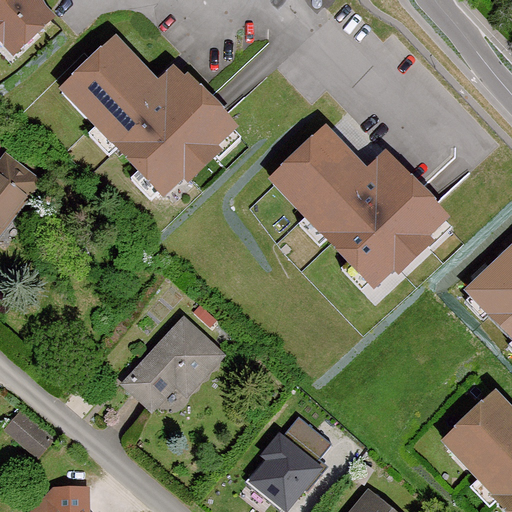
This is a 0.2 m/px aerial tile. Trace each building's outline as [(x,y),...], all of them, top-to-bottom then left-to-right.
[(0,0),(0,38),(16,55),(54,18),(37,0),(0,0)] [(206,146),(211,151),(232,131),(187,82),(184,85),(174,74),(157,90),(116,47),(97,65),(105,74),(99,80),(83,95),(98,110),(104,117),(98,123),(100,126),(120,148),(142,171),(161,193),(164,195),(185,175),(181,170),(206,146)] [(83,95),(99,80),(91,71),(68,92),(91,117),(98,110),(83,95)] [(120,148),(100,126),(89,136),(110,158),(120,148)] [(232,131),(211,151),(215,156),(220,161),(242,141),(232,131)] [(416,236),(422,241),(443,221),(398,172),(395,175),(385,164),(368,180),(326,137),(307,155),(316,164),(310,170),(294,185),(308,200),(315,207),(308,213),(311,216),(331,238),(352,261),(372,282),(374,285),(396,265),(391,260),(416,236)] [(181,170),(185,175),(190,180),(215,156),(211,151),(206,146),(181,170)] [(0,231),(38,182),(7,159),(0,167),(0,231)] [(294,185),(310,170),(301,161),(279,182),(302,206),(308,200),(294,185)] [(161,193),(142,171),(132,181),(152,202),(161,193)] [(331,238),(311,216),(300,226),(320,247),(331,238)] [(443,221),(422,241),(426,246),(431,251),(452,231),(443,221)] [(391,260),(396,265),(400,270),(426,246),(422,241),(416,236),(391,260)] [(511,337),(511,240),(460,296),(511,337)] [(372,282),(352,261),(342,271),(362,292),(372,282)] [(186,391),(219,356),(184,323),(127,383),(151,406),(175,381),(186,391)] [(511,511),(511,414),(501,402),(451,448),(511,511)] [(39,454),(52,440),(23,414),(9,428),(39,454)] [(287,511),(324,469),(288,439),(250,485),(282,511),(287,511)] [(85,511),(86,491),(55,491),(34,511),(85,511)] [(356,511),(389,511),(370,496),(356,511)]
